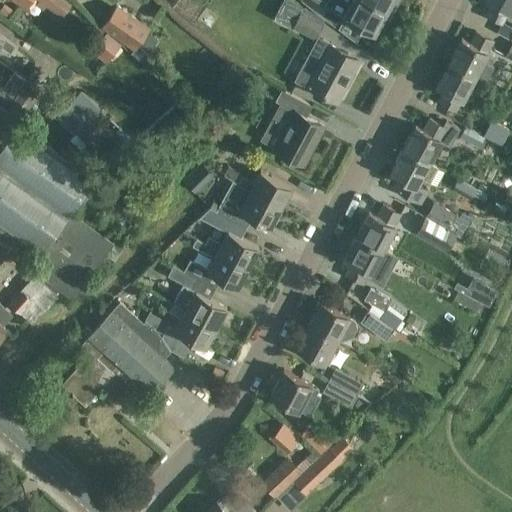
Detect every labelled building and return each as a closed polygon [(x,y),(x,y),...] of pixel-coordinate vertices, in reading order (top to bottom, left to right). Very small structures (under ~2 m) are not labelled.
[(16,0),(24,5),(27,0),(37,0),(56,12),(64,0),(63,0),(16,0)] [(321,0),(301,0),(338,29),(355,41),(363,27),(374,33),(387,10),(387,9),(369,0),(330,0),(329,4),(321,0)] [(369,0),(387,9),(391,0),(369,0)] [(511,8),(511,0),(488,0),(492,2),(486,14),(485,13),(484,14),(502,24),(509,11),(510,12),(511,8)] [(117,4),(101,27),(134,51),(151,27),(117,4)] [(301,11),(292,27),(315,39),(324,23),(301,11)] [(461,39),(449,61),(475,75),(485,81),(493,66),(483,61),(487,53),(487,52),(493,41),(475,32),(476,33),(470,43),(461,39)] [(120,44),(107,33),(91,51),(105,63),(120,44)] [(0,47),(9,54),(15,47),(4,39),(4,38),(0,35),(0,47)] [(308,85),(307,86),(337,102),(359,60),(329,44),(315,71),(318,73),(311,87),(308,85)] [(307,77),(318,53),(307,48),(296,72),(307,77)] [(137,53),(134,56),(152,73),(156,70),(137,53)] [(475,75),(449,61),(436,86),(445,90),(440,100),(438,100),(438,101),(456,110),(462,99),(475,75)] [(0,86),(0,104),(2,106),(11,94),(0,86)] [(7,109),(21,120),(37,97),(23,87),(7,109)] [(78,95),(58,116),(88,144),(111,121),(78,90),(75,93),(78,95)] [(294,111),(274,149),(303,165),(324,126),(307,117),(312,106),(282,90),(276,101),(294,111)] [(0,166),(69,216),(71,212),(93,181),(18,127),(23,121),(21,120),(7,109),(2,106),(0,104),(0,166)] [(403,148),(429,162),(441,139),(443,140),(446,136),(444,135),(446,132),(445,131),(446,128),(428,118),(428,119),(429,119),(424,130),(415,125),(403,148)] [(489,124),(484,135),(486,136),(502,145),(509,130),(490,121),(488,124),(489,124)] [(460,124),(458,123),(452,135),(480,148),(486,136),(484,135),(483,137),(460,124)] [(429,162),(403,148),(390,172),(399,177),(393,187),(392,186),(392,187),(410,197),(411,195),(422,201),(427,191),(417,185),(419,182),(420,183),(423,178),(429,182),(438,167),(429,162)] [(0,221),(17,234),(41,251),(42,252),(43,252),(69,216),(0,166),(0,221)] [(223,175),(237,183),(281,206),(291,187),(260,171),(254,183),(241,176),(242,175),(228,167),(223,175)] [(459,179),(454,187),(466,194),(470,185),(459,179)] [(213,204),(210,207),(216,210),(240,223),(247,227),(252,217),(270,227),(281,206),(237,183),(233,191),(246,198),(239,210),(221,200),(219,203),(219,204),(218,206),(213,204)] [(486,186),(480,183),(477,188),(484,191),(486,186)] [(134,192),(122,209),(138,222),(151,204),(134,192)] [(426,216),(448,228),(452,230),(462,236),(471,217),(458,210),(456,214),(434,202),(426,216)] [(356,234),(382,248),(395,226),(394,225),(400,214),(382,205),(383,206),(377,216),(369,212),(356,234)] [(204,213),(201,216),(204,218),(206,219),(228,231),(227,232),(221,243),(209,236),(205,243),(248,267),(259,248),(241,238),(247,227),(240,223),(216,210),(210,207),(204,213)] [(39,251),(28,267),(36,273),(59,289),(63,292),(66,294),(67,295),(73,299),(76,296),(106,254),(108,255),(115,260),(126,244),(126,243),(116,236),(113,242),(71,212),(69,216),(54,236),(43,252),(42,252),(41,251),(40,252),(39,251)] [(448,228),(426,216),(418,230),(445,245),(446,244),(457,251),(462,242),(455,238),(456,235),(452,232),(447,229),(448,228)] [(0,221),(0,256),(17,234),(0,221)] [(385,280),(398,257),(382,248),(356,234),(344,258),(352,263),(347,274),(346,273),(345,274),(363,283),(369,272),(385,280)] [(205,243),(201,251),(214,258),(207,270),(238,287),(248,267),(205,243)] [(157,253),(141,262),(148,273),(164,264),(157,253)] [(173,303),(216,327),(226,308),(196,291),(192,289),(198,279),(173,265),(167,276),(183,284),(177,296),(173,303)] [(32,299),(20,312),(33,324),(59,296),(55,293),(59,289),(36,273),(35,274),(21,289),(22,290),(32,299)] [(468,287),(465,293),(489,305),(489,306),(498,289),(496,289),(473,276),(468,287)] [(370,289),(364,300),(383,311),(390,299),(370,289)] [(32,299),(22,290),(10,303),(12,305),(12,306),(18,312),(18,311),(20,312),(32,299)] [(458,291),(453,300),(479,314),(484,306),(458,291)] [(309,324),(337,339),(338,339),(341,341),(351,337),(357,327),(355,320),(321,301),(320,302),(321,303),(309,324)] [(120,302),(93,331),(93,332),(140,374),(136,377),(151,391),(172,367),(163,358),(170,351),(157,331),(146,321),(144,323),(120,302)] [(0,335),(6,329),(0,322),(0,320),(8,311),(0,303),(0,335)] [(216,327),(173,303),(169,311),(181,318),(175,329),(168,325),(162,337),(170,350),(183,356),(192,339),(205,347),(216,327)] [(401,317),(387,307),(381,317),(394,326),(401,317)] [(368,311),(360,322),(386,341),(394,329),(368,311)] [(337,339),(309,324),(297,346),(296,346),(296,347),(325,363),(325,361),(329,363),(335,353),(331,351),(337,339)] [(93,332),(93,331),(86,325),(74,338),(81,345),(93,332)] [(93,332),(81,345),(81,346),(82,346),(90,353),(62,384),(71,392),(71,393),(73,395),(73,394),(90,409),(91,408),(84,401),(97,386),(100,389),(114,373),(111,371),(119,362),(136,377),(140,374),(93,332)] [(357,395),(373,404),(383,394),(382,394),(385,392),(376,387),(375,390),(363,384),(335,368),(329,379),(357,395)] [(271,393),(270,394),(282,400),(294,407),(299,410),(300,409),(306,397),(312,385),(284,370),(283,371),(284,371),(272,393),(271,393)] [(357,395),(329,379),(323,392),(351,408),(357,395)] [(299,438),(283,423),(271,438),(286,452),(299,438)] [(320,433),(310,443),(320,452),(330,442),(320,433)] [(330,447),(294,481),(306,494),(342,460),(330,447)] [(288,457),(261,483),(275,498),(302,472),(288,457)] [(245,511),(246,511),(236,502),(235,503),(226,495),(218,504),(217,503),(208,511),(245,511)]
